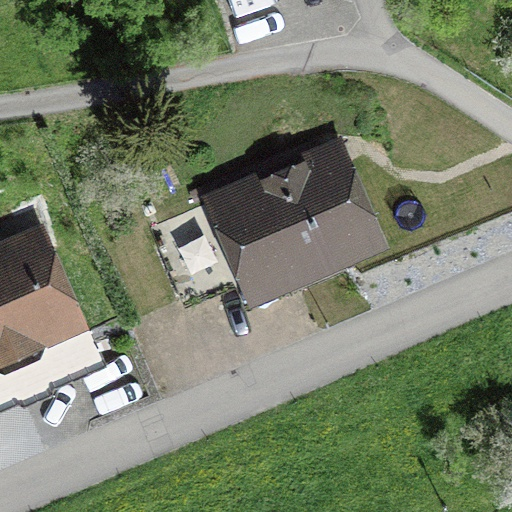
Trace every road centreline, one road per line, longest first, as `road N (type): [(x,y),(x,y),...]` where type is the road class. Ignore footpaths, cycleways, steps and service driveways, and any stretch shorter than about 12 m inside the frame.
road 1 (residential): [(0,500),(511,275)]
road 2 (unclassified): [(0,110),(369,52),(467,97),(511,139)]
